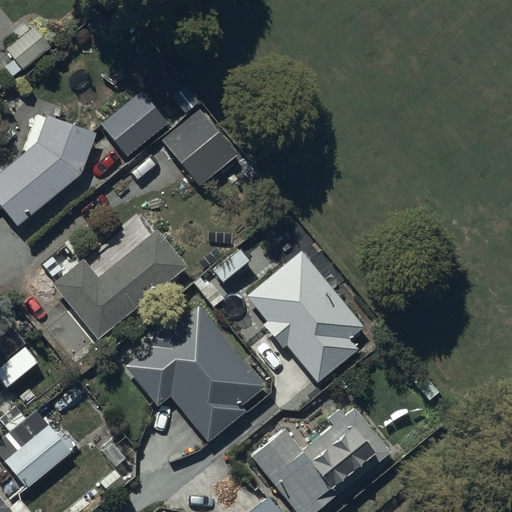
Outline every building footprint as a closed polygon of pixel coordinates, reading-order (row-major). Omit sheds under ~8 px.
[(133,98),(97,126),(122,160),(159,131),(133,98)] [(205,111),(162,145),(199,189),(241,154),(205,111)] [(77,178),(93,135),(35,114),(20,153),(24,156),(0,175),(0,212),(14,230),(77,178)] [(95,342),(184,269),(155,233),(96,281),(81,262),(50,287),(95,342)] [(237,251),(212,272),(221,284),(247,263),(237,251)] [(346,342),(362,330),(314,272),(317,271),(311,264),(309,266),(300,254),(245,299),(265,323),(260,327),(280,352),(285,348),(317,386),(356,354),(346,342)] [(149,349),(123,370),(155,409),(168,399),(205,444),(243,413),(239,408),(261,390),(196,309),(173,328),(166,320),(142,339),(149,349)] [(0,364),(23,345),(0,318),(0,364)] [(0,423),(8,433),(0,439),(0,461),(25,491),(68,456),(34,415),(26,422),(14,408),(0,419),(0,423)] [(281,432),(250,459),(292,511),(318,511),(390,455),(354,410),(345,418),(340,412),(327,422),(331,427),(298,453),(281,432)] [(250,511),(277,511),(267,499),(250,511)] [(0,511),(8,511),(0,502),(0,511)]
